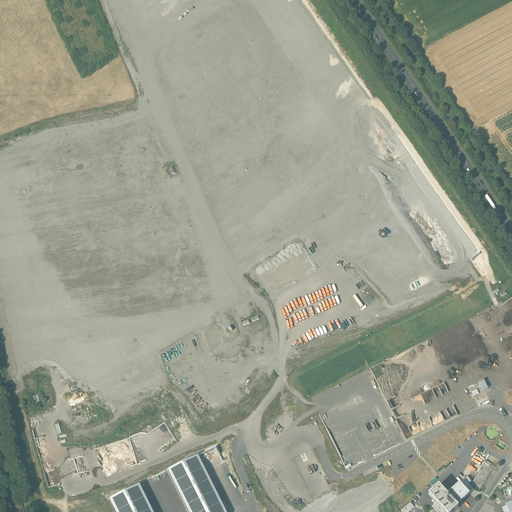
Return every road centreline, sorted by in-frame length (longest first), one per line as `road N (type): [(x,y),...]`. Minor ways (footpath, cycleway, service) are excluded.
road 1 (primary): [(511,231),(352,0)]
road 2 (track): [(511,208),(371,0)]
